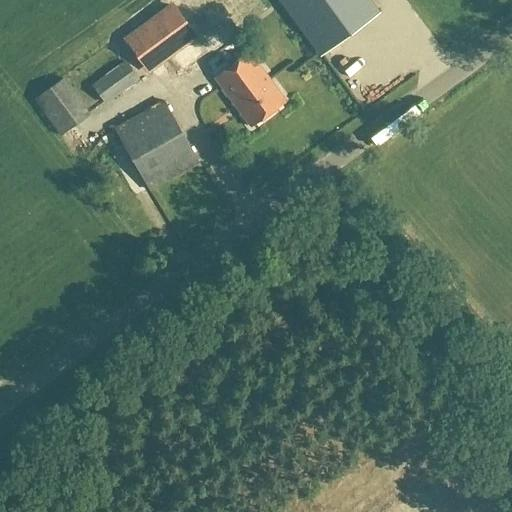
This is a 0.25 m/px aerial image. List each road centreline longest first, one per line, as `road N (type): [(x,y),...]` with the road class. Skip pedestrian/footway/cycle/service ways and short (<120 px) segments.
road 1 (tertiary): [(0,405),(511,34)]
road 2 (track): [(298,187),(511,449)]
